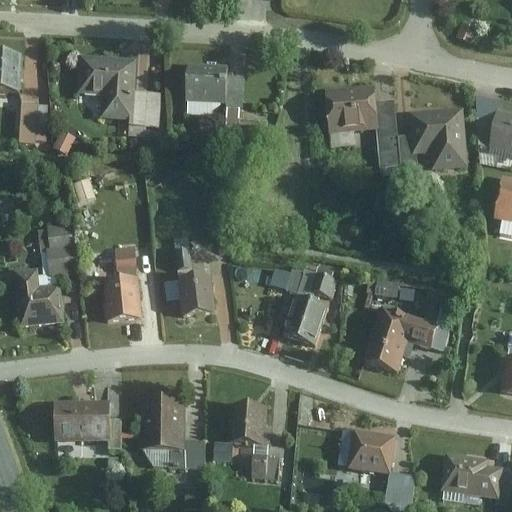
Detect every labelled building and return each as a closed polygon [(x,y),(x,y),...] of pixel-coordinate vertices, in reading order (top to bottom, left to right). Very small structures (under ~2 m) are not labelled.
[(461,42),(474,42),(475,27),(462,27),(461,42)] [(21,62),(0,62),(0,99),(21,99),(21,62)] [(133,63),(82,62),(81,97),(104,97),(103,125),(131,126),(131,97),(133,63)] [(226,71),(188,69),(186,110),(224,112),(225,83),(226,71)] [(242,132),(244,84),(225,83),(224,112),(223,132),(242,132)] [(370,91),(324,96),(329,140),(376,134),(372,108),(370,91)] [(160,133),(160,97),(131,97),(131,126),(131,133),(160,133)] [(401,144),(395,105),(372,108),(376,134),(381,177),(403,174),(401,144)] [(41,149),(42,110),(20,110),(19,149),(41,149)] [(469,174),(462,114),(413,120),(416,143),(418,160),(431,158),(434,178),(469,174)] [(511,123),(497,120),(490,155),(511,159),(511,123)] [(62,134),(55,151),(69,156),(76,140),(62,134)] [(403,174),(404,182),(419,181),(418,160),(416,143),(401,144),(403,174)] [(81,204),(98,200),(92,180),(76,185),(81,204)] [(511,186),(505,185),(497,224),(511,227),(511,186)] [(79,278),(73,228),(50,231),(53,255),(47,256),(50,281),(79,278)] [(135,252),(114,254),(116,275),(137,273),(135,252)] [(66,329),(61,289),(38,292),(36,274),(12,277),(19,335),(66,329)] [(218,321),(213,281),(182,285),(187,325),(218,321)] [(137,283),(100,285),(105,326),(143,323),(137,283)] [(316,348),(325,315),(292,306),(283,339),(316,348)] [(398,375),(407,345),(436,353),(444,327),(382,309),(365,365),(398,375)] [(182,404),(139,403),(140,452),(152,471),(185,473),(182,446),(182,404)] [(105,408),(57,409),(57,447),(106,447),(105,425),(105,408)] [(265,410),(235,410),(234,448),(265,449),(265,410)] [(124,455),(122,425),(105,425),(106,447),(106,456),(124,455)] [(390,437),(353,434),(349,474),(386,477),(390,437)] [(206,471),(203,445),(182,446),(185,473),(206,471)] [(489,463),(442,458),(438,498),(498,505),(501,476),(488,474),(489,463)] [(400,511),(410,511),(415,484),(389,480),(385,509),(400,511)]
